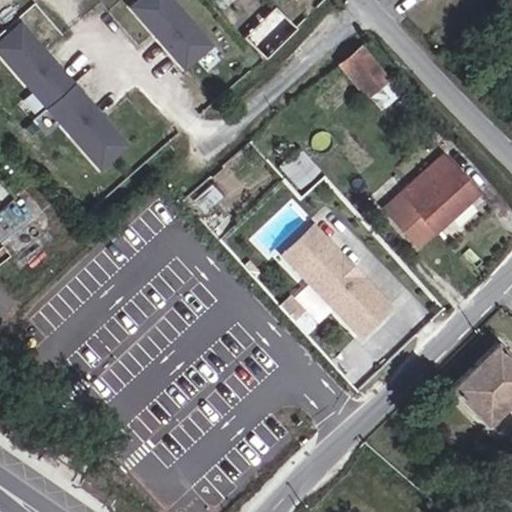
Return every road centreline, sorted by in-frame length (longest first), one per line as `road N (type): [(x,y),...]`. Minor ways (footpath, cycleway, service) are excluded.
road 1 (residential): [(511,269),(272,511)]
road 2 (residential): [(369,0),(511,157)]
